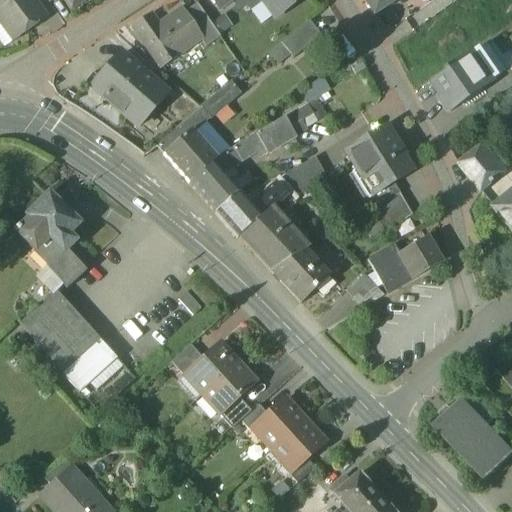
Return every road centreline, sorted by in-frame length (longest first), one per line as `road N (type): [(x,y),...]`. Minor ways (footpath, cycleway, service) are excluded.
road 1 (secondary): [(376,420),(103,158),(44,123),(4,115)]
road 2 (residential): [(341,0),(404,103),(490,327)]
road 3 (residential): [(141,0),(26,80),(4,115)]
road 4 (residential): [(376,420),(490,327)]
road 5 (secondary): [(468,511),(376,420)]
